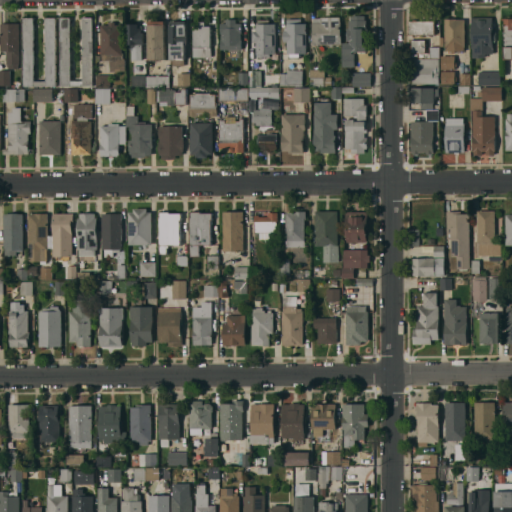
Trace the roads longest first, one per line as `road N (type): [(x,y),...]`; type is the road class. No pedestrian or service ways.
road 1 (residential): [(511,181),(0,185)]
road 2 (residential): [(511,372),(0,375)]
road 3 (residential): [(390,0),(390,511)]
